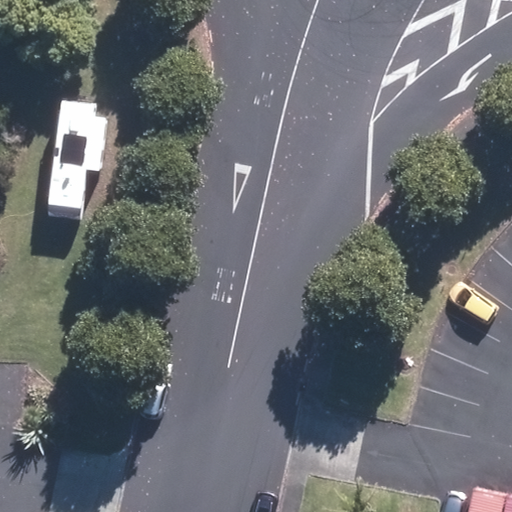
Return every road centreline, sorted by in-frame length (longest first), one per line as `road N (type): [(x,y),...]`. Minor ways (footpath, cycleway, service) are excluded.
road 1 (residential): [(511,49),(371,155),(265,266)]
road 2 (residential): [(265,266),(306,97),(343,0)]
road 3 (residential): [(198,511),(265,266)]
